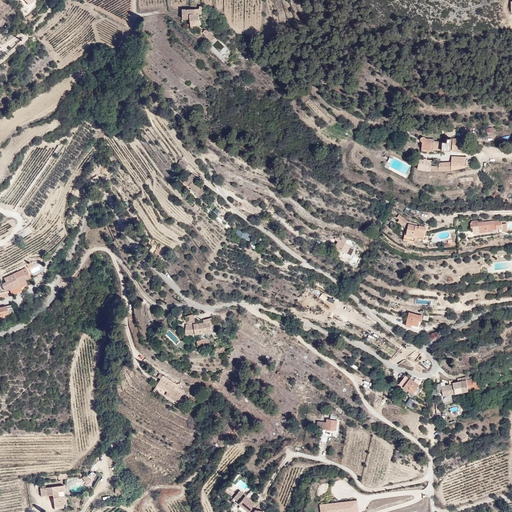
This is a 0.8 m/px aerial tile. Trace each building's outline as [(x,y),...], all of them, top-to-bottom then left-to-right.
[(209,25),(208,5),(185,9),(189,20),(199,29),(209,25)] [(472,155),(470,138),(427,137),(426,152),(472,155)] [(444,162),(424,159),(423,170),(453,173),(471,168),(469,156),(455,157),(456,164),(444,162)] [(182,160),(177,164),(183,170),(187,166),(182,160)] [(196,179),(191,174),(182,182),(186,187),(188,186),(195,194),(197,192),(201,196),(205,192),(202,188),(200,189),(193,182),(196,179)] [(399,214),(396,219),(404,226),(408,221),(399,214)] [(510,222),(474,222),(475,234),(511,231),(510,222)] [(435,229),(414,223),(411,241),(432,244),(435,229)] [(236,231),(235,238),(251,239),(251,232),(236,231)] [(348,256),(352,248),(339,242),(335,249),(348,256)] [(158,247),(154,253),(158,256),(163,251),(158,247)] [(0,297),(12,296),(35,282),(25,265),(0,277),(0,297)] [(11,306),(0,306),(0,317),(10,315),(11,306)] [(423,316),(409,313),(406,325),(418,328),(419,323),(422,324),(422,320),(423,316)] [(219,318),(192,323),(193,338),(221,332),(219,318)] [(423,385),(409,374),(399,387),(416,397),(423,385)] [(179,385),(162,375),(159,379),(161,380),(158,385),(167,391),(166,392),(174,398),(175,396),(180,399),(184,392),(177,388),(179,385)] [(484,389),(481,377),(444,385),(446,398),(484,389)] [(406,404),(413,409),(418,403),(411,398),(406,404)] [(319,421),(318,428),(337,431),(339,421),(328,419),(328,423),(319,421)] [(92,484),(88,475),(82,479),(86,486),(92,484)] [(234,476),(228,483),(231,485),(236,478),(234,476)] [(68,507),(66,486),(41,489),(42,498),(56,499),(56,508),(68,507)] [(247,511),(252,507),(251,506),(253,503),(238,490),(232,498),(237,502),(236,503),(238,504),(244,509),(247,511)] [(350,502),(351,511),(356,511),(358,511),(356,500),(338,502),(338,503),(350,502)] [(338,502),(326,503),(326,511),(351,511),(350,502),(338,503),(338,502)]
